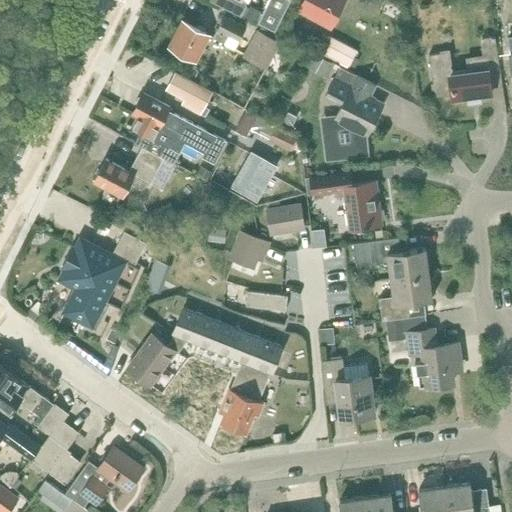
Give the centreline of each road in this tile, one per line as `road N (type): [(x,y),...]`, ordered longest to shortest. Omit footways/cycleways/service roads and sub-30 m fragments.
road 1 (residential): [(0,320),(177,445),(192,470)]
road 2 (tertiary): [(0,215),(101,0)]
road 3 (residential): [(302,253),(322,460)]
road 4 (residential): [(322,460),(511,436)]
road 5 (residential): [(511,368),(507,332),(485,300),(478,204)]
road 6 (residential): [(497,47),(511,145),(478,204)]
road 7 (residential): [(192,470),(212,476),(322,460)]
road 8 (residential): [(478,204),(456,164),(392,117)]
